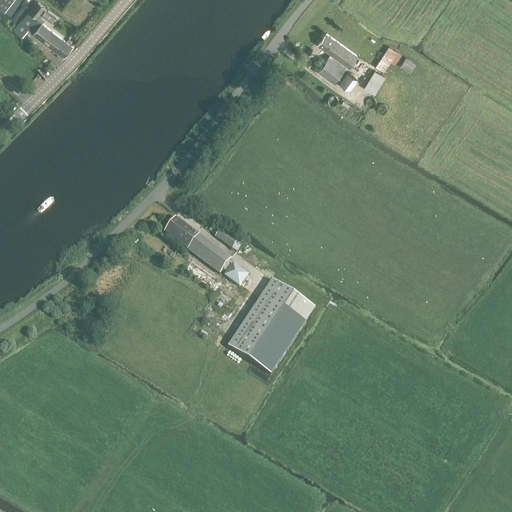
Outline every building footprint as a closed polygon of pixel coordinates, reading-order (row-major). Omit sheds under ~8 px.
[(0,0),(0,7),(5,11),(11,0),(0,0)] [(40,39),(48,28),(42,23),(36,18),(45,7),(38,2),(29,12),(13,29),(22,38),(27,30),(32,34),(33,34),(40,39)] [(59,36),(48,28),(40,39),(51,48),(59,36)] [(349,68),(358,56),(326,34),(318,45),(349,68)] [(58,53),(66,42),(59,36),(51,48),(58,53)] [(73,47),(66,42),(58,53),(59,54),(57,56),(61,60),(63,58),(64,58),(73,47)] [(345,69),(329,57),(318,72),(334,84),(345,69)] [(349,91),(357,80),(347,72),(339,83),(349,91)] [(199,235),(199,236),(176,219),(165,233),(188,251),(220,276),(232,260),(199,235)] [(235,246),(237,242),(220,230),(215,238),(232,250),(235,246)] [(216,279),(191,262),(185,270),(210,289),(210,288),(216,293),(223,284),(216,279)] [(239,288),(249,276),(233,265),(224,277),(239,288)] [(283,270),(237,335),(278,364),(324,298),(283,270)] [(226,320),(221,328),(230,333),(235,325),(226,320)]
